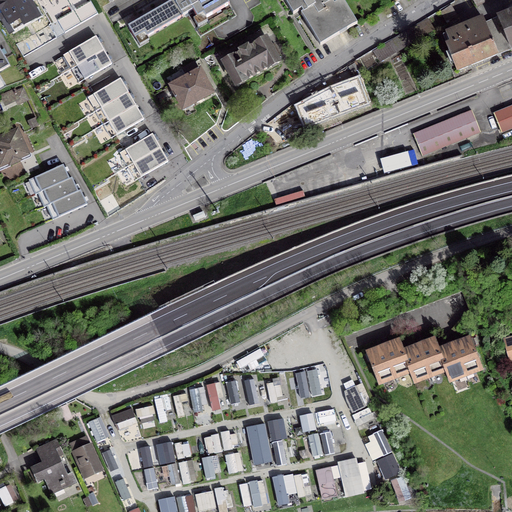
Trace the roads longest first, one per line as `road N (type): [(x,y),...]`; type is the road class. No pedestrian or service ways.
road 1 (residential): [(0,349),(95,399),(121,398),(190,375),(412,264),(511,231)]
road 2 (motorway): [(0,420),(330,263),(511,201)]
road 3 (motorway): [(511,186),(302,256),(0,403)]
road 4 (primary): [(226,186),(511,69)]
road 5 (residential): [(442,0),(212,157)]
road 6 (primary): [(0,278),(147,217)]
